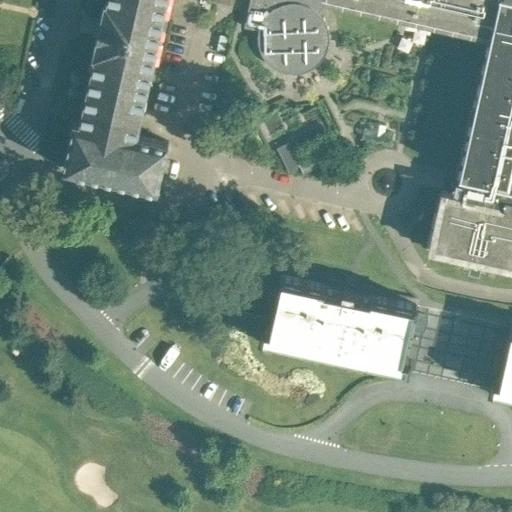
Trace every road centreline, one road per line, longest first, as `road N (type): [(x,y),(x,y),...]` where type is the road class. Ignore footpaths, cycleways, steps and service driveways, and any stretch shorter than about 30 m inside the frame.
road 1 (unclassified): [(305,450),(174,393),(43,272),(12,206),(13,154)]
road 2 (unclassified): [(13,154),(80,199),(153,209),(202,178),(235,174),(331,198),(361,195)]
road 3 (unclassified): [(511,438),(481,401),(402,388),(374,392),(305,450)]
road 4 (unclassified): [(507,475),(406,470),(305,450)]
road 5 (unclassified): [(385,213),(419,278),(511,299)]
road 6 (unclassified): [(13,154),(30,138),(60,0)]
road 7 (unclassified): [(385,213),(409,199),(406,171),(395,163),(368,168),(361,195)]
